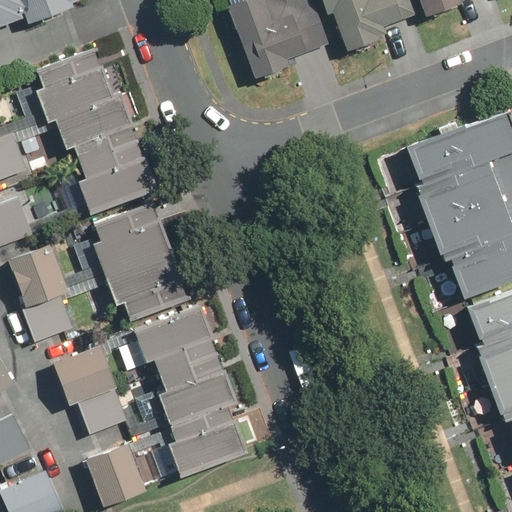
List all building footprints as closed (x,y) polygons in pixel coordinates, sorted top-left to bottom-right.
[(0,0),(0,28),(34,16),(37,24),(79,7),(75,0),(0,0)] [(298,54),(334,41),(320,0),(252,0),(241,4),(265,75),(301,63),(298,54)] [(327,0),(332,12),(336,10),(348,49),(395,34),(392,24),(420,15),(415,0),(327,0)] [(427,0),(433,14),(471,1),(470,0),(427,0)] [(55,121),(61,118),(73,147),(79,144),(92,174),(80,179),(99,220),(175,186),(113,44),(42,66),(51,84),(40,89),(55,121)] [(0,108),(0,181),(33,171),(20,130),(8,134),(0,108)] [(460,261),(473,296),(511,281),(511,111),(415,144),(431,186),(424,189),(452,264),(460,261)] [(0,246),(38,234),(25,192),(0,200),(0,246)] [(107,237),(96,241),(125,308),(132,304),(139,321),(206,292),(172,215),(166,218),(158,200),(102,225),(107,237)] [(75,290),(60,240),(16,254),(31,303),(75,290)] [(511,424),(511,292),(471,306),(487,348),(480,351),(508,426),(511,424)] [(146,360),(160,355),(172,392),(167,393),(183,440),(174,443),(185,478),(261,446),(214,302),(136,327),(146,360)] [(0,392),(21,381),(0,342),(0,392)] [(91,432),(132,419),(122,386),(127,384),(114,342),(56,359),(70,405),(81,401),(91,432)] [(0,463),(31,453),(18,418),(0,424),(0,463)] [(136,441),(97,456),(116,505),(155,490),(136,441)] [(15,511),(51,511),(35,475),(5,489),(15,511)]
